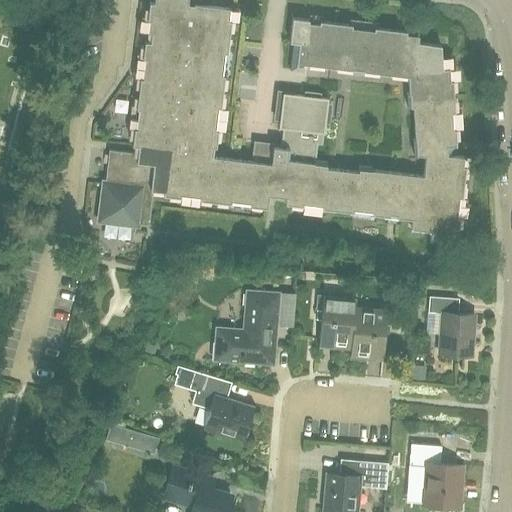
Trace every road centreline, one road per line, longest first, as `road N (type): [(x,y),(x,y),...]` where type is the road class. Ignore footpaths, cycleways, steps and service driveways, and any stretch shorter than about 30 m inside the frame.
road 1 (residential): [(283,511),(292,413),(301,400),(313,394),(391,401)]
road 2 (residential): [(511,197),(503,21)]
road 3 (residential): [(500,511),(511,358)]
road 4 (residential): [(263,120),(280,0)]
